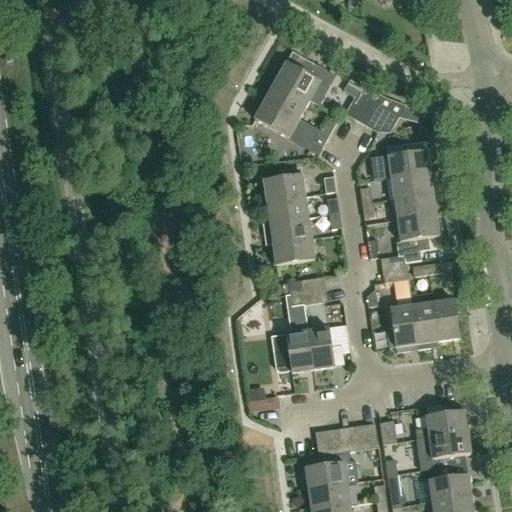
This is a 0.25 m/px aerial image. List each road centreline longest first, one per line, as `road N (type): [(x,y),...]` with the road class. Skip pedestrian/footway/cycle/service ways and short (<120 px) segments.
road 1 (primary): [(47,511),(0,182)]
road 2 (residential): [(369,384),(333,172),(347,138)]
road 3 (residential): [(495,285),(483,73)]
road 4 (residential): [(369,384),(503,372)]
